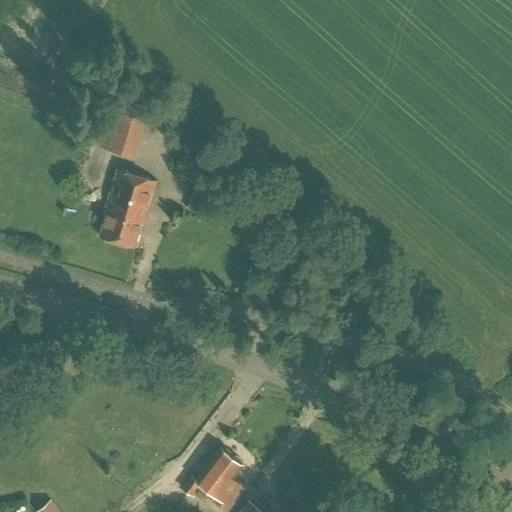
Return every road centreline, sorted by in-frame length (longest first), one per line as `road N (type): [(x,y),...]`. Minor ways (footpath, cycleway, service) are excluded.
road 1 (secondary): [(0,288),(322,387),(383,410),(511,481)]
road 2 (unknown): [(248,363),(205,445),(125,511)]
